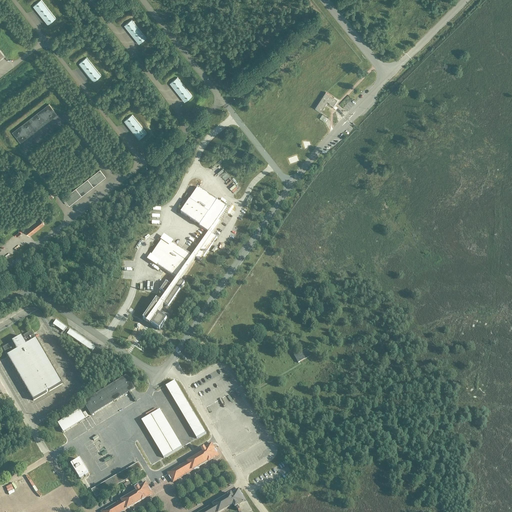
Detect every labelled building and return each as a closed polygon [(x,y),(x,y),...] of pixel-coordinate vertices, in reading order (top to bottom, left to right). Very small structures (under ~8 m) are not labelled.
[(34,6),(48,25),(56,19),(41,0),(34,6)] [(132,20),(125,25),(139,44),(146,38),(132,20)] [(79,64),(94,82),(101,76),(87,58),(79,64)] [(177,78),(170,83),(185,102),(192,96),(177,78)] [(334,106),(337,100),(326,92),(315,108),(320,112),(327,101),(334,106)] [(21,142),(48,121),(56,115),(49,105),(13,133),(21,142)] [(125,121),(139,140),(147,134),(132,115),(125,121)] [(69,205),(100,181),(105,177),(100,170),(64,198),(65,199),(64,200),(67,204),(68,204),(69,205)] [(156,264),(165,270),(177,279),(172,287),(166,283),(161,291),(166,294),(161,302),(157,300),(143,319),(160,330),(167,320),(158,314),(164,305),(167,307),(183,283),(180,281),(196,258),(201,262),(217,238),(212,234),(221,221),(218,219),(226,207),(198,188),(181,213),(209,232),(192,256),(171,242),(169,245),(162,240),(151,256),(158,261),(156,264)] [(45,224),(39,217),(25,229),(30,236),(45,224)] [(92,351),(95,347),(70,330),(67,334),(92,351)] [(63,384),(34,334),(32,331),(23,336),(25,338),(20,341),(19,340),(17,342),(17,343),(14,345),(12,345),(11,343),(2,348),(33,401),(47,393),(49,391),(49,392),(63,384)] [(298,363),(311,356),(306,348),(294,355),(298,363)] [(91,416),(135,389),(127,376),(83,403),(91,416)] [(206,433),(175,381),(166,387),(197,439),(206,433)] [(86,419),(80,410),(58,424),(64,433),(86,419)] [(182,447),(160,410),(141,421),(164,458),(182,447)] [(219,455),(212,444),(204,449),(204,448),(201,450),(203,453),(167,474),(172,482),(208,462),(211,460),(219,455)] [(88,473),(80,460),(74,463),(72,460),(67,463),(69,467),(71,465),(79,479),(88,473)] [(142,470),(138,463),(92,490),(96,497),(142,470)] [(137,492),(102,511),(122,511),(142,500),(142,501),(145,499),(153,494),(146,483),(138,487),(135,489),(137,492)] [(228,496),(200,511),(220,511),(233,505),(235,508),(236,507),(238,511),(240,511),(237,506),(238,506),(238,505),(246,501),(239,490),(231,494),(228,496)]
